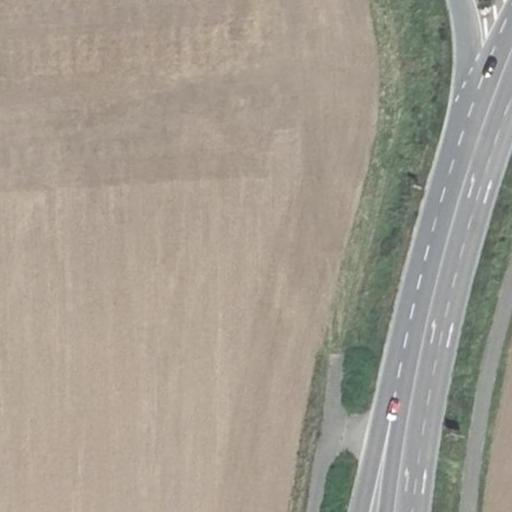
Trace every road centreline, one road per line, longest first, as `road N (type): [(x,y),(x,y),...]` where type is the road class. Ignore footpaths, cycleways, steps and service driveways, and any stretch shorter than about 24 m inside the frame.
road 1 (secondary): [(413,391),(479,102)]
road 2 (track): [(466,511),(477,408),(511,273)]
road 3 (track): [(397,431),(342,434),(325,464),(315,511)]
road 4 (secondary): [(413,391),(367,511)]
road 5 (secondary): [(405,511),(413,391)]
